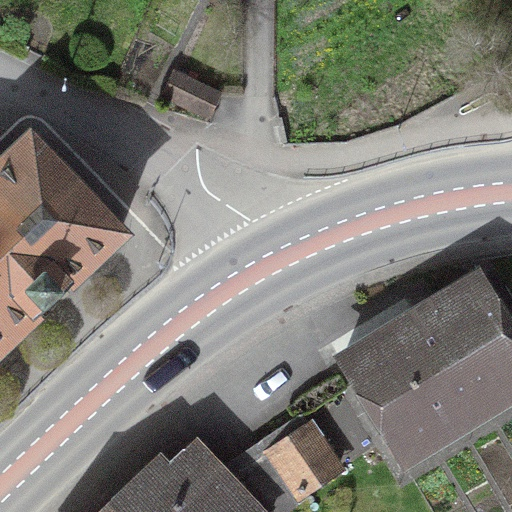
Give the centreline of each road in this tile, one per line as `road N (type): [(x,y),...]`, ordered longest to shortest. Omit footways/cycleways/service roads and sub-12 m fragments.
road 1 (primary): [(281,258),(163,336),(0,491)]
road 2 (residential): [(0,72),(97,119),(281,258)]
road 3 (primary): [(511,191),(392,214),(281,258)]
